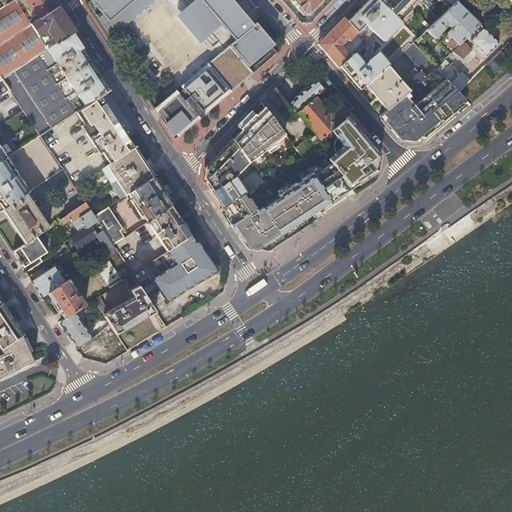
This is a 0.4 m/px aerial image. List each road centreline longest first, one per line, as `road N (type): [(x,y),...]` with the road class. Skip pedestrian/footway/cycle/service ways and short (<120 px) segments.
road 1 (primary): [(0,463),(100,416),(299,296)]
road 2 (primary): [(299,296),(511,139)]
road 3 (primary): [(260,290),(90,398)]
road 4 (residential): [(67,0),(178,166)]
road 5 (primary): [(417,177),(260,290)]
road 6 (residential): [(417,177),(303,43)]
road 7 (residential): [(303,43),(178,166)]
road 8 (residential): [(90,398),(0,259)]
road 9 (residential): [(178,166),(260,290)]
road 10 (primary): [(511,100),(417,177)]
